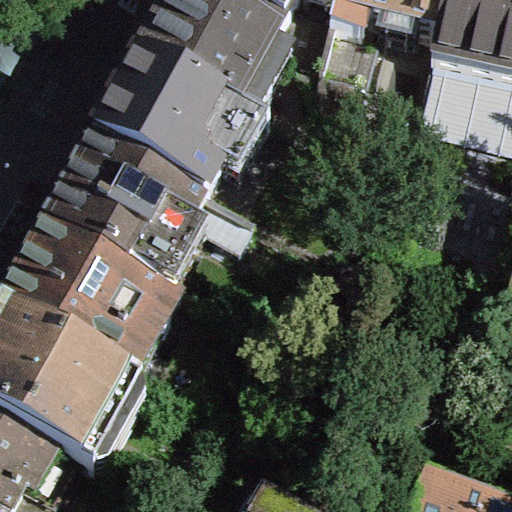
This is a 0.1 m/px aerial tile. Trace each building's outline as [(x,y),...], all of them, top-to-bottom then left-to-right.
[(284,42),(206,0),(176,0),(152,44),(141,65),(251,126),(258,130),(272,106),(254,96),(284,42)] [(206,0),(284,42),(302,9),(340,18),(344,0),(206,0)] [(440,49),(452,0),(344,0),(340,18),(315,120),(352,141),(373,56),(368,52),(364,51),(369,31),(440,49)] [(511,0),(452,0),(440,49),(419,134),(467,146),(470,135),(502,143),(499,154),(511,157),(511,0)] [(94,149),(204,210),(251,126),(141,65),(107,125),(94,149)] [(240,262),(254,237),(204,210),(94,149),(61,209),(48,233),(158,294),(191,234),(240,262)] [(158,294),(48,233),(13,295),(1,317),(112,378),(138,329),(162,343),(170,328),(147,314),(158,294)] [(95,479),(142,394),(112,378),(1,317),(0,318),(0,426),(79,471),(95,479)] [(17,511),(25,499),(48,511),(56,511),(79,471),(0,426),(0,511),(17,511)] [(511,511),(427,480),(411,511),(511,511)] [(294,511),(265,496),(256,511),(294,511)]
